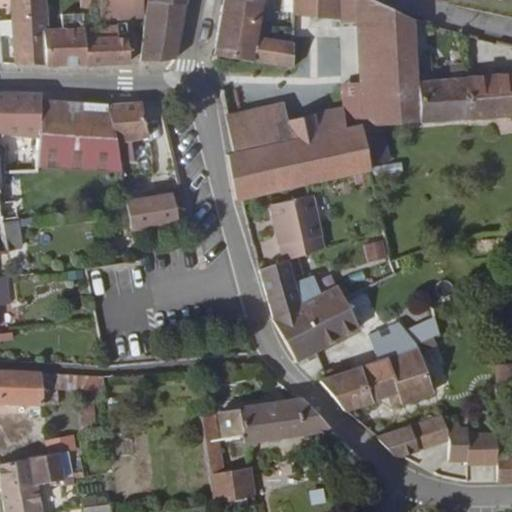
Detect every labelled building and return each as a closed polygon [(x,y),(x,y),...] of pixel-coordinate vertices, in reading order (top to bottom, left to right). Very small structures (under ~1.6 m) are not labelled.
[(7,0),(17,64),(48,66),(45,37),(44,16),(43,0),(7,0)] [(79,0),(81,20),(89,20),(88,0),(79,0)] [(257,36),(262,0),(221,0),(211,53),(289,67),(290,42),(257,36)] [(336,16),(336,0),(291,0),(291,14),(336,16)] [(355,25),(353,0),(336,0),(336,16),(336,25),(355,25)] [(418,77),(416,59),(411,21),(368,0),(353,0),(355,25),(358,84),(418,77)] [(144,3),(139,62),(175,58),(185,3),(144,3)] [(84,64),(128,63),(126,35),(114,35),(114,19),(89,20),(81,20),(84,64)] [(48,66),(84,64),(81,20),(66,21),(67,36),(63,35),(50,37),(45,37),(48,66)] [(474,118),(468,78),(428,78),(424,57),(416,59),(418,77),(424,122),(474,118)] [(386,125),(424,122),(418,77),(358,84),(341,86),(345,109),(348,130),(365,127),(386,125)] [(511,116),(511,78),(468,78),(474,118),(511,116)] [(0,133),(14,132),(11,94),(0,94),(0,133)] [(45,131),(43,104),(43,95),(11,94),(14,132),(45,131)] [(146,133),(141,103),(106,105),(112,139),(146,133)] [(112,139),(106,105),(43,104),(45,131),(48,165),(118,168),(112,139)] [(283,104),(223,114),(231,154),(290,142),(286,119),(283,104)] [(348,130),(345,109),(286,119),(290,142),(231,154),(226,155),(236,198),(242,197),(370,170),(369,163),(365,127),(348,130)] [(390,161),(386,125),(365,127),(369,163),(390,161)] [(0,253),(12,252),(16,252),(16,247),(12,219),(9,187),(7,173),(4,154),(0,153),(0,253)] [(9,187),(12,219),(23,217),(19,186),(9,187)] [(124,202),(129,226),(176,219),(172,196),(124,202)] [(298,258),(325,250),(314,196),(272,205),(284,262),(298,258)] [(12,219),(16,247),(31,244),(26,217),(23,217),(12,219)] [(382,240),(365,246),(372,264),(388,258),(382,240)] [(0,278),(14,277),(12,252),(0,253),(3,272),(0,272),(0,278)] [(259,269),(273,320),(315,295),(312,278),(302,280),(298,258),(284,262),(259,269)] [(342,298),(369,283),(360,269),(333,282),(342,298)] [(297,363),(313,354),(354,329),(338,299),(330,287),(315,295),(273,320),(270,322),(297,363)] [(403,348),(417,342),(419,342),(412,322),(395,326),(403,348)] [(342,409),(346,408),(387,392),(392,403),(403,399),(404,401),(436,388),(417,342),(403,348),(326,377),(318,381),(342,409)] [(511,364),(498,365),(498,384),(511,383),(511,364)] [(0,404),(4,405),(41,405),(39,372),(0,370),(0,404)] [(62,405),(60,373),(39,372),(41,405),(62,405)] [(333,442),(329,428),(299,397),(222,414),(227,438),(245,434),(247,443),(239,444),(242,458),(252,457),(250,447),(314,432),(318,445),(333,442)] [(380,435),(377,435),(375,437),(396,456),(400,454),(451,438),(450,459),(466,458),(466,466),(496,466),(496,456),(496,435),(466,435),(466,429),(449,430),(441,415),(380,435)] [(215,417),(202,420),(207,456),(223,453),(215,417)] [(38,486),(66,482),(62,455),(79,453),(76,436),(48,440),(51,454),(32,457),(38,486)] [(223,453),(207,456),(214,505),(254,496),(247,469),(227,473),(223,453)] [(496,466),(495,483),(511,483),(511,456),(496,456),(496,466)] [(42,511),(38,486),(32,457),(0,461),(6,511),(42,511)] [(84,511),(111,511),(110,506),(107,506),(106,500),(97,502),(96,500),(83,502),(84,511)]
